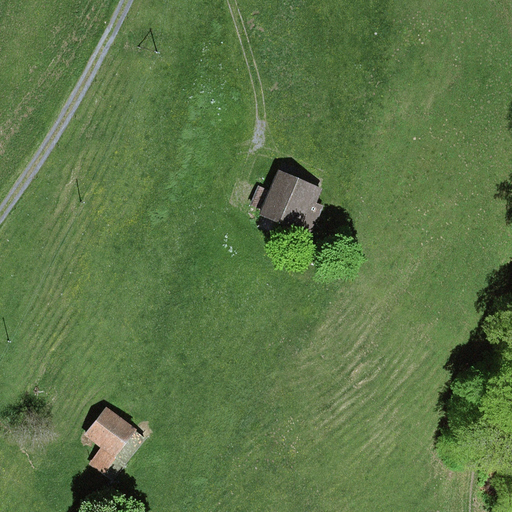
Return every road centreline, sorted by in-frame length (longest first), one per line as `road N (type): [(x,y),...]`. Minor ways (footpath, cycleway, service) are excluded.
road 1 (track): [(0,215),(78,94),(125,0)]
road 2 (track): [(230,0),(261,112),(235,199)]
road 3 (track): [(511,365),(482,434),(469,511)]
